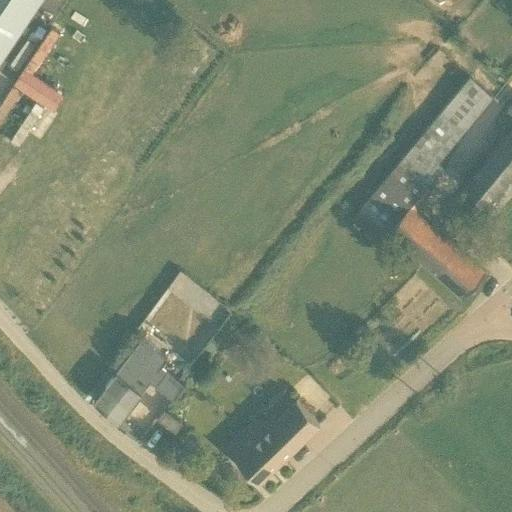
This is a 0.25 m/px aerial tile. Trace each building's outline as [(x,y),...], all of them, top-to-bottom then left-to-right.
[(0,0),(0,57),(38,0),(0,0)] [(65,36),(0,133),(0,140),(38,166),(106,64),(65,36)] [(173,55),(188,67),(195,60),(180,47),(173,55)] [(432,189),(426,184),(444,164),(438,159),(493,94),(470,74),(359,206),(361,208),(351,220),(371,238),(383,224),(388,229),(463,294),(486,269),(416,207),(432,189)] [(491,211),(503,198),(511,187),(511,102),(506,110),(511,115),(511,126),(461,186),(491,211)] [(162,363),(160,365),(154,359),(161,350),(144,336),(127,357),(94,399),(119,419),(150,379),(173,397),(185,381),(162,363)] [(259,481),(284,456),(318,423),(319,423),(320,422),(297,398),(235,458),(258,483),(259,482),(259,481)] [(164,407),(158,416),(158,417),(176,429),(182,420),(164,407)]
